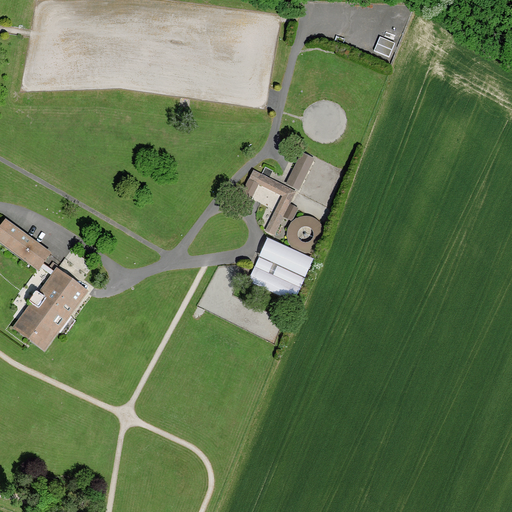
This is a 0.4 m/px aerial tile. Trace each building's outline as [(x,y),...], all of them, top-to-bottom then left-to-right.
[(375,52),(390,58),(395,44),(380,38),(375,52)] [(303,155),(288,185),(299,191),(315,160),(303,155)] [(284,197),(267,232),(274,236),(283,217),(292,222),(298,209),(290,206),(296,193),(255,172),(243,196),(251,200),(259,185),(284,197)] [(319,223),(314,220),(309,218),(304,218),(298,220),(293,224),(289,230),(288,237),(290,244),(294,249),(298,253),(304,255),(312,254),(318,251),(323,245),(325,239),(325,233),(323,227),(319,223)] [(7,223),(0,231),(0,241),(40,272),(42,268),(51,256),(7,223)] [(88,276),(66,259),(62,264),(51,256),(42,268),(54,278),(41,295),(39,293),(31,303),(33,305),(16,329),(46,351),(94,287),(84,280),(88,276)]
